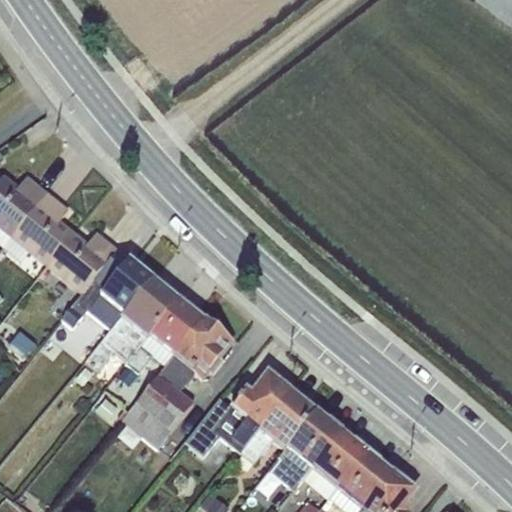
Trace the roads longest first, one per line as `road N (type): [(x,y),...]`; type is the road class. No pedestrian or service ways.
road 1 (secondary): [(26,0),(120,124),(226,239),(511,483)]
road 2 (unknown): [(144,150),(335,0)]
